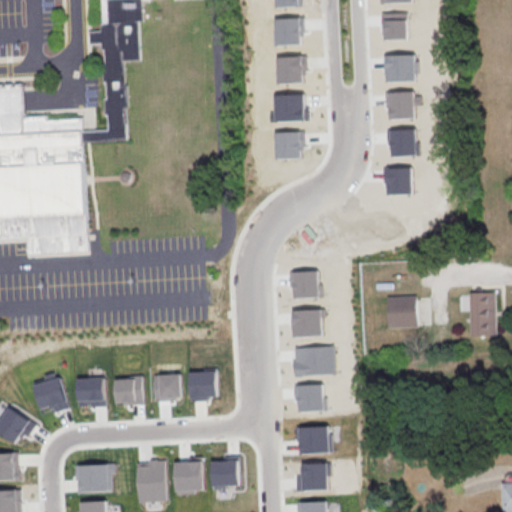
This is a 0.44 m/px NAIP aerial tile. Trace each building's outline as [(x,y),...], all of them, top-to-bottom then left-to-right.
[(0,238),(29,237),(29,253),(89,250),(85,142),(127,139),(124,60),(140,59),(138,20),(144,20),(143,0),(102,0),(109,130),(84,130),(83,116),(48,119),(48,114),(27,115),(25,82),(0,83),(0,238)] [(382,12),(408,12),(409,38),(386,39),(386,32),(383,32),(382,12)] [(275,18),(305,17),(306,36),(302,36),(302,44),(276,45),(275,18)] [(388,55),(417,54),(418,80),(388,81),(388,55)] [(277,57),(307,56),(308,74),(304,74),(305,82),(278,83),(277,57)] [(389,92),(415,91),(416,118),(392,119),(392,112),(390,112),(389,92)] [(276,94),(305,93),(306,119),(277,120),(276,94)] [(388,129),(417,128),(418,154),(389,155),(388,129)] [(276,131),(306,131),(306,149),(302,149),(302,157),(277,158),(276,131)] [(384,168),(413,167),(414,193),(388,194),(388,183),(384,184),(384,168)] [(290,271),(319,269),(320,283),(322,283),(323,296),(295,298),(295,286),(291,286),(290,271)] [(469,291),(496,290),(497,335),(471,335),(469,291)] [(388,296),(417,295),(418,312),(418,326),(389,328),(388,296)] [(293,310),(322,308),(324,335),(295,337),(293,310)] [(295,348),(335,345),(336,372),(297,375),(295,348)] [(218,370),(191,371),(192,400),(208,399),(208,397),(219,396),(218,370)] [(34,381),(43,408),(50,406),(51,409),(54,408),(55,412),(71,407),(61,376),(56,377),(54,371),(44,374),(45,378),(34,381)] [(154,374),(181,373),(183,396),(177,396),(177,399),(156,400),(154,374)] [(116,376),(144,375),(145,404),(129,404),(129,402),(118,402),(116,376)] [(78,378),(106,376),(107,405),(91,406),(91,403),(79,404),(78,378)] [(298,385),(324,383),(324,396),(327,396),(328,410),(299,412),(298,385)] [(10,406),(0,422),(0,431),(17,442),(23,432),(29,436),(37,423),(10,406)] [(301,427),(330,425),(330,433),(332,433),(334,452),(303,454),(301,427)] [(0,453),(19,453),(20,479),(0,479),(0,453)] [(215,487),(227,487),(227,484),(233,484),(233,487),(241,487),(239,455),(225,456),(225,460),(213,461),(215,487)] [(138,462),(140,501),(168,500),(166,460),(158,460),(158,459),(151,459),(151,462),(138,462)] [(178,493),(205,492),(203,460),(176,461),(178,493)] [(297,490),(329,489),(329,476),(331,476),(331,462),(303,463),(304,475),(297,475),(297,490)] [(78,465),(116,463),(117,472),(112,472),(113,489),(79,491),(78,465)] [(511,511),(511,485),(502,485),(502,511),(511,511)] [(0,511),(0,489),(21,489),(21,511),(0,511)] [(78,511),(78,501),(108,500),(108,511),(78,511)] [(298,511),(298,501),(328,501),(328,511),(298,511)]
